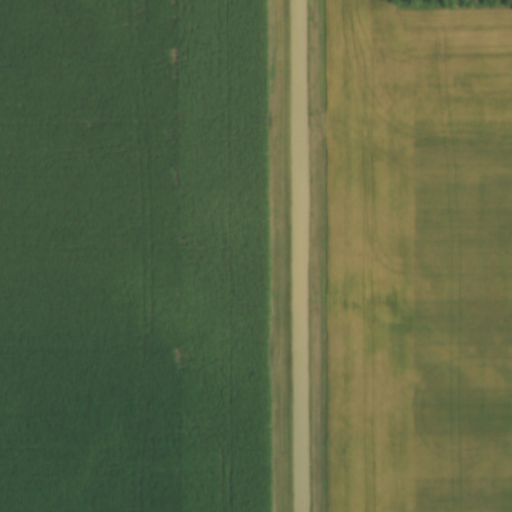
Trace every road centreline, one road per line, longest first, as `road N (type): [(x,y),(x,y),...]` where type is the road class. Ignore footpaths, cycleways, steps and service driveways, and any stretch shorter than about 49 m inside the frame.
road 1 (tertiary): [(304,511),(302,0)]
road 2 (track): [(511,187),(305,153)]
